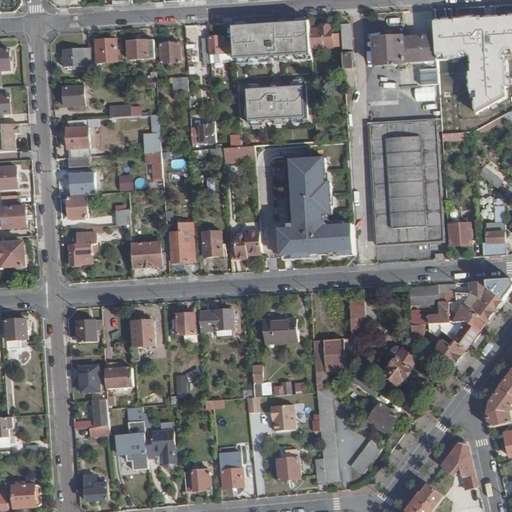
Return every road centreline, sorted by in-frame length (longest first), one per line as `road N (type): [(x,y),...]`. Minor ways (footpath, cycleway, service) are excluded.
road 1 (residential): [(54,297),(511,268)]
road 2 (residential): [(395,0),(37,23)]
road 3 (residential): [(37,23),(54,297)]
road 4 (residential): [(54,297),(68,511)]
road 5 (tertiary): [(470,390),(380,508)]
road 6 (residential): [(498,511),(470,390)]
road 7 (residential): [(380,508),(258,511)]
